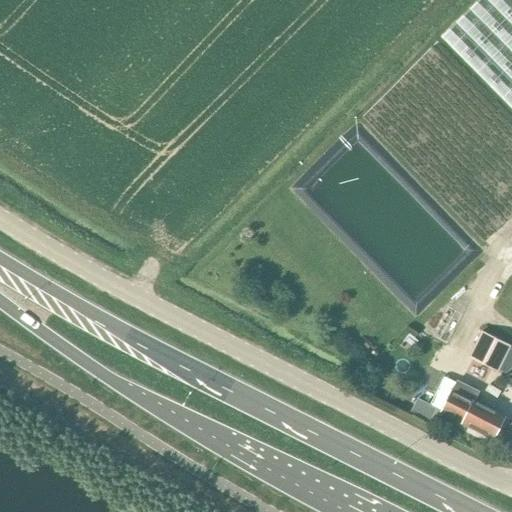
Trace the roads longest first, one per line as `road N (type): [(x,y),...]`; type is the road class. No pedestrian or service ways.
road 1 (unclassified): [(511,485),(156,310),(0,219)]
road 2 (primary): [(469,511),(0,260)]
road 3 (primary): [(0,303),(150,406),(347,511)]
